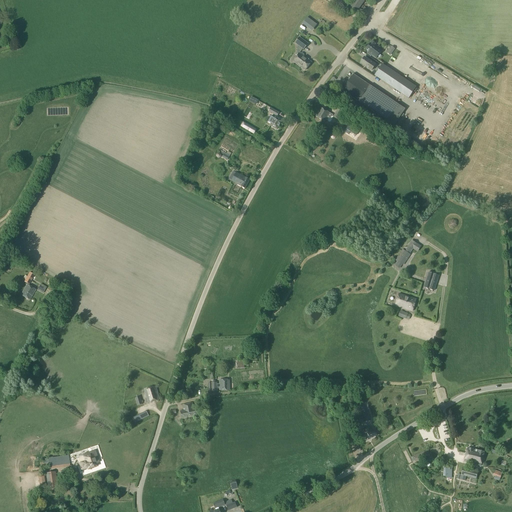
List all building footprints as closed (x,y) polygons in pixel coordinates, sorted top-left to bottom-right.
[(357,0),(352,9),(359,13),(365,0),(357,0)] [(304,23),(306,25),(302,30),(310,37),(320,27),(309,17),(304,23)] [(295,43),(298,45),(303,49),(304,49),(308,44),(299,38),(295,43)] [(370,43),(366,48),(369,51),(367,53),(371,56),(372,54),(376,58),(382,51),(374,45),(375,43),(372,41),(370,44),(370,43)] [(299,54),(298,52),(296,55),(297,56),(293,62),(305,71),(311,62),(303,56),(303,54),(301,53),(300,53),(299,54)] [(360,63),(371,70),(375,64),(369,61),(370,61),(364,57),(360,63)] [(416,87),(384,66),(382,64),(374,76),(409,99),(416,87)] [(342,91),(380,117),(378,120),(392,129),(405,109),(370,85),(353,74),(342,91)] [(433,86),(428,88),(430,94),(436,92),(433,86)] [(448,111),(453,114),(457,107),(452,104),(448,111)] [(270,108),(268,112),(273,114),(275,115),(276,116),(277,116),(279,113),(270,108)] [(321,108),(316,117),(325,122),(326,120),(327,120),(332,116),(333,115),(330,113),(321,108)] [(333,117),(338,120),(339,118),(342,120),(343,118),(345,114),(337,109),(333,117)] [(271,118),(268,122),(271,124),(270,126),(277,130),(282,121),(275,118),(276,116),(275,115),(273,114),(271,118)] [(241,126),(254,134),(256,130),(243,123),(241,126)] [(355,136),(358,132),(349,126),(346,129),(344,132),(348,134),(350,132),(355,136)] [(222,157),(227,160),(230,156),(229,155),(230,154),(227,152),(226,154),(225,153),(222,157)] [(232,181),(235,183),(235,184),(245,189),(250,180),(240,174),(239,175),(236,173),(232,181)] [(409,254),(412,248),(408,245),(405,251),(404,251),(395,265),(399,268),(402,263),(403,264),(409,254)] [(429,272),(424,287),(433,291),(438,275),(429,272)] [(24,282),(29,285),(34,276),(29,273),(24,282)] [(21,296),(30,301),(35,290),(27,285),(21,296)] [(399,294),(395,306),(412,312),(416,301),(405,297),(406,296),(399,294)] [(399,317),(406,319),(409,320),(410,315),(407,314),(400,311),(399,317)] [(208,383),(208,392),(217,392),(217,389),(220,389),(220,391),(230,391),(230,389),(233,389),(233,383),(229,383),(229,380),(219,380),(220,384),(217,384),(217,383),(215,383),(215,381),(211,381),(211,383),(208,383)] [(144,390),(148,404),(159,400),(156,387),(144,390)] [(180,412),(182,418),(197,414),(196,409),(194,410),(192,403),(183,405),(184,411),(180,412)] [(362,414),(359,415),(361,422),(370,419),(368,411),(361,413),(362,414)] [(370,427),(361,431),(362,433),(364,436),(363,436),(365,441),(366,441),(377,435),(375,431),(373,432),(370,427)] [(467,448),(464,461),(481,465),(484,452),(467,448)] [(84,455),(77,458),(79,464),(78,464),(80,470),(88,468),(89,469),(98,465),(97,463),(100,462),(97,453),(94,454),(94,451),(84,455)] [(415,461),(429,456),(428,451),(413,456),(415,461)] [(54,457),(47,458),(48,469),(69,466),(68,456),(54,458),(54,457)] [(476,479),(478,472),(463,468),(461,475),(458,475),(457,479),(465,481),(466,476),(476,479)] [(495,470),(493,476),(500,478),(502,473),(495,470)] [(46,473),(48,489),(57,488),(56,477),(55,477),(55,472),(46,473)] [(216,511),(212,511),(219,511),(218,508),(225,505),(223,500),(213,504),(216,511)] [(225,503),(228,511),(237,508),(235,503),(232,504),(231,501),(225,503)]
